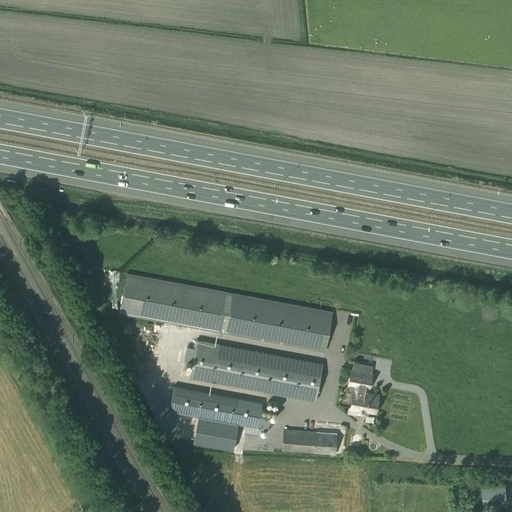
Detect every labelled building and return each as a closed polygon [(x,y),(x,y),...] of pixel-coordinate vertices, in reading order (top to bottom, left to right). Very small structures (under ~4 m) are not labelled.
[(325,351),(332,312),(127,273),(119,313),(325,351)] [(181,332),(151,327),(146,351),(161,354),(164,339),(179,342),(181,332)] [(315,401),(323,363),(196,339),(189,377),(315,401)] [(371,374),(351,371),(349,384),(356,385),(354,391),(353,391),(350,408),(357,409),(356,413),(365,414),(365,411),(375,412),(375,408),(377,409),(379,400),(377,400),(378,396),(364,393),(365,387),(368,388),(371,374)] [(267,429),(270,413),(260,411),(261,403),(173,386),(168,411),(267,429)] [(403,417),(403,403),(388,402),(387,416),(403,417)] [(195,441),(197,421),(170,418),(168,437),(195,441)] [(315,432),(291,430),(283,429),(282,449),(315,452),(315,453),(335,454),(336,433),(315,431),(315,432)] [(502,482),(482,484),(483,504),(504,502),(502,482)]
